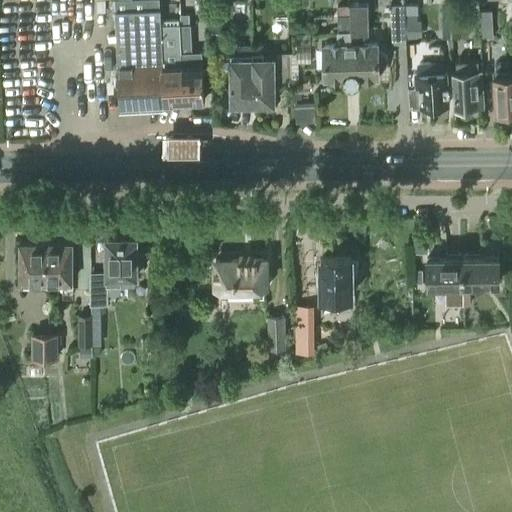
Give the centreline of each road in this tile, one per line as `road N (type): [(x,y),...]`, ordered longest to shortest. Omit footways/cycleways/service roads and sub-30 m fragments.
road 1 (residential): [(0,207),(511,203)]
road 2 (primary): [(0,168),(511,165)]
